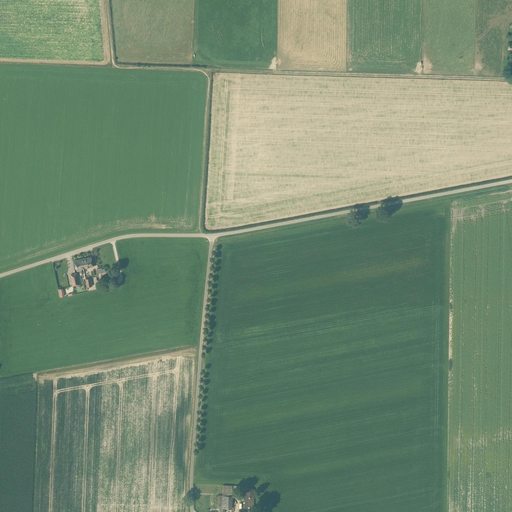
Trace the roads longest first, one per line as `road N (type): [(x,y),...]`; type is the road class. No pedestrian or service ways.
road 1 (unclassified): [(211,235),(511,180)]
road 2 (track): [(511,80),(209,69)]
road 3 (unclassified): [(211,235),(189,511)]
road 4 (unclassified): [(0,275),(122,236),(211,235)]
road 5 (track): [(209,69),(198,235)]
road 6 (track): [(107,0),(111,64),(209,69)]
